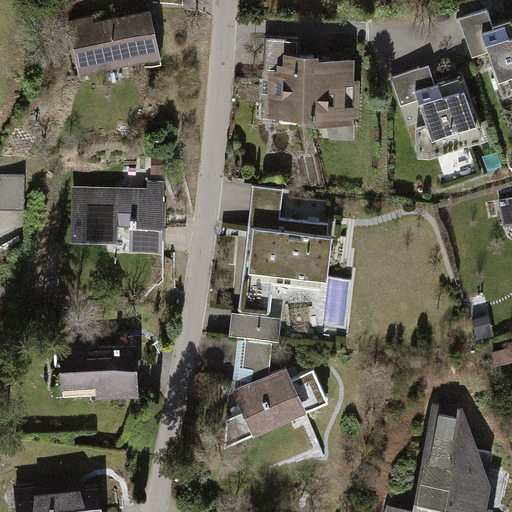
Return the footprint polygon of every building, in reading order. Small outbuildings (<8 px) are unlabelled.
[(495,9),(463,19),(474,58),(491,53),(498,78),(511,73),(511,36),(511,37),(507,21),(499,23),(495,9)] [(93,18),(66,24),(78,76),(164,56),(153,11),(94,24),(93,18)] [(299,43),(267,42),(264,119),(306,121),(306,129),(328,130),(327,143),(356,144),(359,61),(312,59),(312,55),(298,54),(299,43)] [(432,66),(394,78),(403,105),(416,101),(428,138),(474,123),(459,75),(437,82),(432,66)] [(0,181),(0,207),(21,209),(23,182),(0,181)] [(143,191),(72,190),(71,241),(113,242),(113,227),(127,227),(127,255),(161,255),(162,186),(145,185),(143,191)] [(283,217),(287,191),(253,187),(237,309),(227,307),(223,335),(235,337),(229,389),(248,437),(333,404),(315,357),(291,366),(288,358),(270,365),(273,341),(278,341),(282,315),(269,314),(273,283),(322,290),(331,223),(283,217)] [(511,198),(499,201),(504,226),(511,224),(511,198)] [(136,347),(60,350),(62,399),(138,396),(136,347)] [(483,511),(488,484),(462,412),(433,407),(413,511),(483,511)] [(78,478),(18,484),(20,511),(105,511),(103,485),(79,488),(78,478)]
